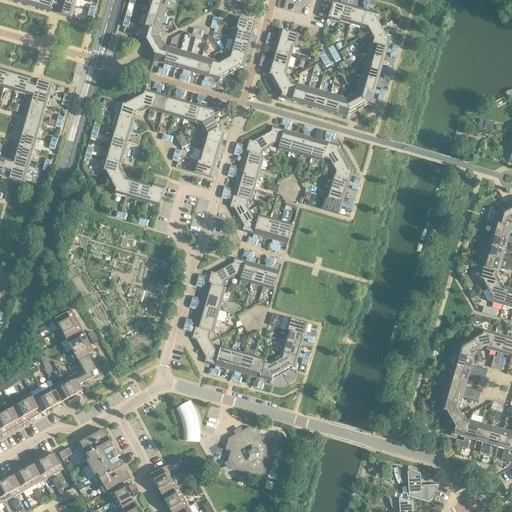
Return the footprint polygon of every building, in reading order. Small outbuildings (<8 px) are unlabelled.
[(41,0),(29,0),(28,6),(39,9),(41,0)] [(77,0),(41,0),(39,9),(50,12),(50,11),(52,12),(55,13),(72,18),(77,0)] [(173,0),(150,0),(150,4),(167,9),(169,2),(173,3),(173,0)] [(341,0),(341,4),(333,1),(327,20),(339,24),(340,22),(345,0),(341,0)] [(351,0),(345,0),(340,22),(350,25),(355,8),(347,6),(348,1),(351,2),(351,0)] [(367,7),(369,1),(366,0),(362,0),(361,5),(364,6),(362,10),(355,8),(350,25),(361,28),(362,26),(366,11),(367,7)] [(167,9),(150,4),(146,15),(168,22),(169,18),(164,17),(167,9)] [(373,13),(366,11),(362,26),(368,28),(371,33),(381,28),(377,21),(379,20),(378,18),(380,13),(374,11),(373,13)] [(168,22),(146,15),(143,27),(160,32),(162,23),(167,25),(168,22)] [(257,23),(238,18),(234,29),(236,30),(253,35),(257,23)] [(160,32),(143,27),(140,38),(144,39),(145,42),(149,48),(154,58),(153,62),(164,65),(169,48),(165,47),(162,41),(159,36),(160,32)] [(385,35),(381,28),(371,33),(374,39),(372,45),(387,49),(389,42),(391,43),(393,37),(388,35),(387,34),(385,35)] [(253,35),(236,30),(233,41),(250,46),(253,35)] [(299,35),(281,30),(278,38),(274,37),(274,35),(269,33),(267,38),(294,47),(296,47),(299,35)] [(294,47),(267,38),(265,44),(271,46),(272,44),(276,45),(274,52),(291,57),(294,47)] [(250,46),(233,41),(230,52),(232,53),(247,57),(250,46)] [(397,52),(392,51),(387,49),(372,45),(370,44),(367,56),(384,61),(386,53),(390,54),(390,57),(396,58),(397,52)] [(341,60),(332,45),(327,48),(336,63),(341,60)] [(180,51),(169,48),(164,65),(163,69),(161,75),(169,77),(171,72),(167,70),(168,66),(176,68),(180,51)] [(331,66),(323,50),(317,53),(326,68),(331,66)] [(345,50),(340,53),(343,58),(349,55),(345,50)] [(191,55),(180,51),(176,68),(183,71),(182,75),(180,74),(178,80),(184,82),(191,55)] [(291,57),(274,52),(272,60),(267,59),(268,56),(262,55),(261,61),(266,62),(271,64),(286,68),(287,69),(291,57)] [(247,57),(232,53),(230,58),(224,62),(231,74),(240,69),(245,71),(246,68),(244,68),(247,57)] [(202,58),(191,55),(184,82),(189,83),(191,78),(188,77),(190,72),(197,75),(202,58)] [(384,61),(367,56),(364,66),(391,74),(393,69),(387,67),(386,70),(382,68),(384,61)] [(214,61),(202,58),(197,75),(205,77),(204,81),(201,81),(200,86),(206,88),(207,82),(209,78),(213,63),(214,61)] [(231,74),(224,62),(219,65),(213,63),(209,78),(219,81),(219,83),(221,84),(222,79),(231,74)] [(286,68),(271,64),(269,69),(267,75),(268,75),(274,87),(287,80),(284,74),(286,68)] [(391,74),(364,66),(361,78),(378,83),(380,75),(384,76),(383,78),(389,80),(391,74)] [(9,72),(0,69),(0,87),(4,89),(9,72)] [(20,75),(9,72),(4,89),(15,92),(20,75)] [(31,78),(20,75),(15,92),(29,96),(31,96),(30,101),(33,102),(47,106),(53,84),(36,79),(36,80),(33,79),(31,79),(31,78)] [(379,95),(385,96),(386,90),(380,89),(380,91),(375,90),(378,83),(361,78),(357,89),(359,89),(375,94),(379,95)] [(290,85),(287,80),(274,87),(281,99),(292,102),(296,87),(290,85)] [(165,85),(159,84),(157,89),(156,94),(151,111),(162,114),(167,97),(159,95),(160,92),(161,90),(163,91),(165,85)] [(296,85),(296,87),(292,102),(303,105),(308,88),(296,85)] [(181,90),(175,88),(174,94),(176,95),(175,99),(167,97),(162,114),(173,117),(181,90)] [(319,91),(308,88),(303,105),(314,108),(319,91)] [(375,94),(359,89),(358,95),(352,98),(359,111),(371,105),(372,101),(375,94)] [(187,92),(181,90),(173,117),(184,120),(189,104),(181,101),(182,97),(185,97),(187,92)] [(156,94),(145,91),(144,95),(141,96),(134,100),(125,105),(121,104),(118,115),(135,120),(136,116),(141,113),(147,110),(151,111),(156,94)] [(330,95),(319,91),(314,108),(325,111),(330,95)] [(203,96),(197,95),(196,101),(198,101),(197,106),(189,104),(184,120),(196,124),(196,122),(200,107),(202,102),(203,96)] [(341,98),(330,95),(325,111),(336,115),(341,100),(341,98)] [(359,111),(352,98),(346,102),(341,100),(336,115),(347,118),(347,117),(359,111)] [(33,102),(30,101),(26,112),(43,117),(47,106),(33,102)] [(211,110),(200,107),(196,122),(202,123),(205,129),(215,124),(210,114),(211,110)] [(43,117),(26,112),(23,123),(40,128),(43,117)] [(135,120),(118,115),(114,126),(136,132),(137,129),(133,128),(135,120)] [(286,120),(285,126),(283,130),(279,145),(278,149),(289,153),(295,134),(287,131),(288,127),(291,128),(292,122),(286,120)] [(40,128),(23,123),(20,134),(37,139),(40,128)] [(220,133),(215,124),(205,129),(208,135),(207,140),(221,145),(224,134),(220,133)] [(303,125),(302,127),(301,131),(304,132),(302,136),(295,134),(289,153),(300,156),(309,127),(303,125)] [(136,132),(114,126),(111,137),(128,142),(131,134),(135,135),(136,132)] [(271,132),(262,136),(262,137),(267,147),(273,144),(279,145),(283,130),(272,127),(271,132)] [(314,129),(309,127),(300,156),(311,159),(317,140),(309,138),(310,134),(313,134),(314,129)] [(325,131),(324,134),(323,137),(325,138),(324,142),(317,140),(311,159),(323,162),(324,158),(328,143),(329,139),(331,133),(325,131)] [(37,139),(20,134),(17,146),(34,150),(37,139)] [(182,134),(176,138),(182,149),(188,145),(182,134)] [(128,142),(111,137),(108,148),(130,154),(131,151),(126,150),(128,142)] [(267,147),(262,137),(253,142),(249,141),(246,152),(260,156),(261,150),(267,147)] [(205,140),(201,151),(218,156),(221,145),(207,140),(205,140)] [(339,147),(328,143),(324,158),(329,160),(333,166),(343,160),(337,151),(339,147)] [(34,150),(17,146),(14,157),(17,158),(31,162),(34,150)] [(130,154),(108,148),(104,163),(118,167),(121,168),(124,156),(129,157),(130,154)] [(241,151),(235,149),(234,155),(236,156),(239,157),(240,154),(244,156),(242,163),(261,169),(264,157),(260,156),(246,152),(241,151)] [(218,156),(201,151),(198,162),(215,167),(218,156)] [(0,156),(1,153),(0,153),(0,176),(3,177),(5,168),(8,169),(13,171),(11,179),(24,183),(31,162),(17,158),(14,157),(12,162),(10,161),(0,158),(0,156)] [(348,169),(343,160),(333,166),(336,171),(334,177),(349,182),(352,171),(348,169)] [(196,161),(193,173),(212,178),(215,167),(198,162),(196,161)] [(118,167),(104,163),(102,170),(106,171),(111,181),(121,175),(118,169),(118,167)] [(261,169),(242,163),(240,171),(235,170),(236,167),(233,166),(231,165),(229,171),(258,179),(261,169)] [(258,179),(229,171),(227,177),(230,177),(233,178),(234,176),(238,177),(236,185),(255,190),(258,179)] [(125,181),(121,175),(111,181),(116,190),(115,194),(122,197),(127,182),(125,181)] [(332,176),(329,188),(346,193),(348,185),(352,186),(352,189),(358,191),(359,185),(353,183),(349,182),(334,177),(332,176)] [(139,183),(127,179),(127,182),(122,197),(137,201),(144,179),(141,178),(139,183)] [(147,180),(144,179),(137,201),(148,204),(153,187),(146,185),(147,180)] [(272,184),(270,191),(278,193),(280,185),(272,184)] [(153,185),(153,187),(148,204),(160,207),(165,188),(153,185)] [(255,190),(236,185),(234,193),(229,192),(230,189),(227,188),(224,187),(222,193),(228,195),(233,196),(247,201),(251,202),(255,190)] [(346,193),(329,188),(326,198),(326,199),(353,207),(355,201),(349,199),(348,202),(343,201),(346,193)] [(247,201),(233,196),(229,207),(234,209),(239,218),(249,212),(246,206),(247,201)] [(324,198),(322,198),(320,198),(318,200),(317,205),(317,207),(319,208),(321,209),(321,210),(339,215),(341,209),(345,211),(348,212),(351,212),(353,207),(326,199),(326,198),(324,198)] [(511,208),(504,212),(502,214),(498,213),(496,210),(489,208),(485,221),(495,223),(494,224),(511,228),(511,226),(511,208)] [(252,218),(249,212),(239,218),(244,227),(243,231),(254,235),(258,220),(252,218)] [(259,215),(258,220),(254,235),(252,239),(251,245),(257,246),(258,243),(259,241),(256,240),(257,235),(265,238),(271,219),(259,215)] [(282,222),(271,219),(265,238),(273,240),(272,244),(269,244),(268,246),(268,249),(273,251),(282,222)] [(293,225),(282,222),(273,251),(279,252),(280,250),(280,247),(278,246),(279,242),(287,244),(293,225)] [(511,228),(494,224),(491,235),(511,240),(511,237),(509,237),(511,228)] [(511,240),(491,235),(488,246),(505,251),(507,243),(511,244),(511,247),(511,246),(511,240)] [(505,251),(488,246),(485,256),(511,264),(511,263),(511,258),(508,257),(507,260),(503,258),(505,251)] [(255,254),(249,252),(247,258),(246,262),(241,277),(240,281),(251,284),(257,266),(249,263),(250,259),(253,260),(254,257),(255,254)] [(511,264),(485,256),(482,268),(499,273),(501,264),(505,266),(505,268),(510,270),(511,264)] [(265,257),(264,260),(263,263),(266,263),(265,268),(257,266),(251,284),(263,287),(271,259),(265,257)] [(233,263),(224,269),(230,279),(236,275),(241,277),(246,262),(235,259),(233,263)] [(276,260),(271,259),(263,287),(274,291),(279,272),(271,270),(272,265),(275,266),(276,263),(276,260)] [(499,273),(482,268),(478,279),(483,280),(488,289),(498,284),(495,278),(495,276),(497,277),(499,273)] [(230,279),(224,269),(215,274),(211,273),(207,284),(222,287),(224,282),(230,279)] [(207,284),(203,282),(198,281),(196,287),(199,287),(201,288),(202,286),(206,287),(204,295),(223,300),(226,289),(222,287),(207,284)] [(501,289),(498,284),(488,289),(493,299),(491,303),(503,306),(507,289),(504,288),(503,290),(501,289)] [(511,290),(507,289),(503,306),(511,308),(511,290)] [(223,300),(204,295),(202,302),(198,301),(198,299),(193,297),(191,303),(220,311),(223,300)] [(220,311),(191,303),(189,308),(192,309),(195,310),(196,307),(200,309),(198,316),(217,322),(220,311)] [(490,309),(488,315),(495,317),(497,311),(490,309)] [(77,321),(72,311),(55,320),(61,330),(77,321)] [(273,314),(269,326),(275,327),(278,316),(273,314)] [(217,322),(198,316),(196,324),(192,323),(192,321),(187,319),(185,325),(191,326),(195,328),(209,332),(213,333),(217,322)] [(308,324),(289,319),(286,331),(288,331),(315,338),(316,333),(314,332),(311,331),(310,334),(306,332),(308,324)] [(83,331),(77,321),(61,330),(67,340),(83,331)] [(209,332),(195,328),(192,339),(196,340),(201,349),(211,344),(208,338),(209,332)] [(89,342),(83,331),(67,340),(72,351),(89,342)] [(315,338),(288,331),(285,341),(302,346),(304,339),(308,340),(307,342),(313,344),(315,338)] [(482,335),(473,340),(479,350),(484,347),(486,348),(486,350),(490,351),(495,334),(484,331),(482,335)] [(43,340),(40,334),(35,337),(38,343),(43,340)] [(506,337),(495,334),(490,351),(498,353),(497,357),(494,357),(492,363),(498,364),(506,337)] [(511,357),(511,339),(506,337),(498,364),(504,366),(506,360),(503,359),(504,355),(511,357)] [(46,346),(43,340),(38,343),(41,349),(46,346)] [(479,350),(473,340),(464,345),(459,344),(456,355),(473,360),(474,356),(472,356),(473,354),(479,350)] [(302,346),(285,341),(281,353),(283,354),(298,357),(303,359),(309,360),(310,354),(304,353),(304,355),(299,354),(302,346)] [(94,352),(89,342),(72,351),(78,361),(88,355),(94,352)] [(214,349),(211,344),(201,349),(206,358),(205,363),(216,366),(220,351),(214,349)] [(221,347),(220,351),(216,366),(215,370),(213,376),(219,378),(220,375),(221,372),(218,371),(219,367),(227,369),(233,350),(221,347)] [(244,354),(233,350),(227,369),(235,372),(234,376),(231,375),(230,378),(230,381),(235,382),(244,354)] [(255,357),(244,354),(235,382),(241,384),(242,381),(243,378),(240,377),(241,373),(249,376),(255,357)] [(298,357),(283,354),(282,359),(276,362),(283,375),(295,369),(294,371),(297,371),(298,365),(296,365),(298,357)] [(90,358),(88,355),(78,361),(83,370),(74,375),(80,386),(99,375),(95,366),(90,358)] [(473,360),(456,355),(453,366),(480,374),(482,369),(476,367),(476,368),(471,367),(473,360)] [(266,360),(255,357),(249,376),(257,378),(255,382),(253,381),(251,387),(257,389),(259,383),(260,379),(265,364),(266,360)] [(43,360),(41,361),(45,369),(49,367),(46,361),(43,360)] [(283,375),(276,362),(270,366),(265,364),(260,379),(267,381),(266,383),(270,384),(272,385),(273,382),(271,382),(283,375)] [(39,372),(36,366),(30,369),(34,375),(39,372)] [(480,374),(453,366),(450,378),(467,382),(469,375),(473,376),(473,378),(478,380),(480,374)] [(34,375),(30,369),(25,372),(28,378),(34,375)] [(83,391),(80,386),(74,375),(64,381),(73,397),(83,391)] [(19,383),(16,377),(10,380),(14,386),(19,383)] [(467,382),(450,378),(447,388),(474,396),(475,390),(470,389),(469,391),(464,390),(467,382)] [(14,386),(10,380),(5,383),(8,389),(14,386)] [(73,397),(64,381),(53,386),(62,403),(73,397)] [(62,403),(53,386),(43,392),(52,408),(62,403)] [(474,396),(447,388),(444,399),(458,403),(460,404),(463,396),(467,397),(466,400),(472,402),(474,396)] [(52,408),(43,392),(33,397),(42,414),(52,408)] [(42,414),(33,397),(23,403),(32,419),(42,414)] [(458,403),(444,399),(441,407),(439,406),(437,412),(442,414),(443,412),(445,412),(450,421),(460,415),(457,409),(458,403)] [(199,426),(197,418),(194,410),(190,402),(177,410),(178,410),(179,410),(181,415),(180,416),(182,416),(184,421),(182,422),(184,422),(185,428),(184,428),(185,428),(186,434),(184,434),(184,435),(186,435),(186,441),(185,441),(200,442),(200,434),(199,426)] [(32,419),(23,403),(13,409),(22,425),(32,419)] [(22,425),(13,409),(3,414),(12,430),(22,425)] [(12,430),(3,414),(0,415),(0,432),(2,436),(12,430)] [(463,421),(460,415),(450,421),(455,430),(454,432),(452,432),(451,436),(456,438),(457,436),(465,438),(469,423),(463,421)] [(469,423),(465,438),(464,442),(462,448),(467,450),(469,444),(466,443),(468,439),(475,441),(480,424),(470,421),(469,423)] [(491,427),(480,424),(475,441),(483,443),(482,447),(479,447),(477,452),(483,454),(491,427)] [(503,430),(491,427),(483,454),(489,456),(491,450),(489,449),(490,445),(498,447),(503,430)] [(261,431),(250,428),(243,432),(242,434),(239,436),(236,435),(229,439),(226,450),(231,452),(228,462),(232,469),(242,472),(241,477),(247,479),(248,474),(259,477),(266,473),(269,463),(274,464),(276,458),(271,456),(273,446),(270,439),(259,436),(261,431)] [(113,448),(103,430),(79,443),(89,461),(86,462),(86,463),(87,465),(90,470),(94,477),(97,475),(107,493),(123,484),(131,480),(120,461),(117,463),(115,459),(121,456),(118,450),(112,454),(110,450),(113,448)] [(511,437),(511,432),(503,430),(498,447),(505,450),(504,454),(501,453),(500,459),(505,461),(507,455),(508,450),(511,437)] [(454,446),(462,448),(464,442),(455,440),(454,446)] [(72,455),(69,448),(59,454),(62,460),(72,455)] [(64,470),(55,454),(44,460),(53,476),(64,470)] [(53,476),(44,460),(34,465),(43,481),(53,476)] [(189,468),(186,462),(181,466),(184,471),(189,468)] [(71,463),(66,467),(69,472),(75,469),(71,463)] [(43,481),(34,465),(24,471),(33,487),(43,481)] [(172,477),(167,466),(151,475),(156,486),(172,477)] [(408,466),(407,470),(420,474),(419,469),(408,466)] [(409,483),(409,487),(420,486),(420,483),(421,483),(420,474),(407,470),(397,467),(397,468),(398,473),(400,478),(402,483),(402,484),(409,483)] [(192,473),(189,468),(184,471),(187,477),(192,473)] [(33,487),(24,471),(14,476),(23,493),(33,487)] [(23,493),(14,476),(4,482),(13,498),(23,493)] [(52,480),(55,486),(61,483),(58,477),(52,480)] [(178,487),(172,477),(156,486),(162,496),(178,487)] [(13,498),(4,482),(0,484),(0,498),(3,504),(13,498)] [(200,488),(197,482),(192,486),(195,491),(200,488)] [(64,488),(61,483),(55,486),(58,492),(64,488)] [(82,483),(76,486),(78,489),(80,491),(85,489),(82,483)] [(129,494),(123,484),(107,493),(112,503),(129,494)] [(420,486),(409,487),(406,487),(407,496),(430,503),(429,502),(433,499),(435,494),(438,486),(439,486),(438,485),(420,486)] [(183,497),(178,487),(162,496),(167,506),(183,497)] [(32,491),(35,497),(41,494),(38,488),(32,491)] [(203,493),(200,488),(195,491),(198,496),(203,493)] [(392,492),(390,497),(405,501),(406,496),(392,492)] [(44,499),(41,494),(35,497),(38,502),(44,499)] [(119,511),(134,504),(129,494),(112,503),(117,511),(119,511)] [(411,511),(412,511),(412,503),(405,501),(390,497),(388,496),(388,497),(389,497),(390,502),(391,507),(393,511),(411,511)] [(179,511),(189,507),(183,497),(167,506),(170,511),(179,511)] [(12,502),(15,508),(20,505),(17,499),(12,502)] [(211,508),(208,502),(203,506),(206,511),(211,508)]
